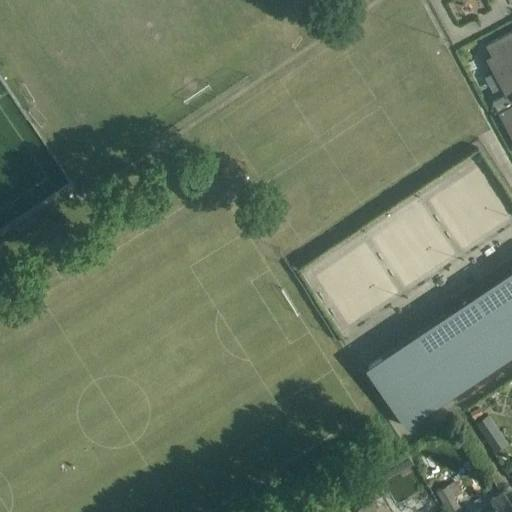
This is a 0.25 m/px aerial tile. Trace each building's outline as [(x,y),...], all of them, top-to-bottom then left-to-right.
[(511,30),(486,45),(491,55),(486,58),(507,97),(511,94),(511,104),(498,112),(511,138),(511,30)] [(447,313),(366,367),(406,427),(511,355),(511,269),(500,278),(495,269),(442,305),(447,313)] [(474,418),(483,414),(480,408),(471,413),(474,418)] [(494,451),(506,443),(494,424),(488,415),(476,423),(494,451)] [(405,449),(391,457),(399,472),(414,463),(405,449)] [(374,467),(360,475),(368,490),(383,481),(374,467)] [(437,492),(448,511),(449,511),(461,505),(456,497),(464,492),(456,480),(437,492)] [(489,498),(495,508),(487,511),(511,511),(511,506),(502,490),(489,498)] [(358,510),(358,511),(375,511),(370,503),(358,510)]
